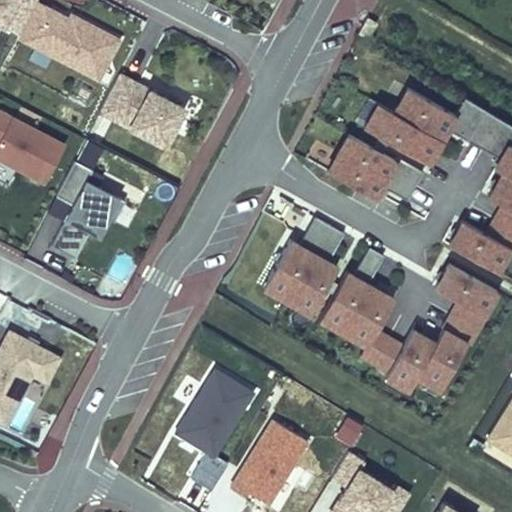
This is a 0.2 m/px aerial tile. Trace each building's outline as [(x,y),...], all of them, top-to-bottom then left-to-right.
[(34,4),(36,0),(0,0),(0,23),(19,34),(34,4)] [(96,82),(117,43),(76,21),(74,25),(67,21),(34,4),(19,34),(16,40),(96,82)] [(76,21),(69,17),(67,21),(74,25),(76,21)] [(372,39),(381,23),(372,18),(363,33),(372,39)] [(161,148),(180,112),(116,78),(98,114),(161,148)] [(431,164),(453,125),(462,130),(459,135),(502,159),(497,168),(505,172),(491,197),(505,205),(489,234),(466,221),(452,245),(500,272),(511,251),(511,124),(468,98),(459,114),(412,88),(398,112),(382,103),(368,127),(431,164)] [(0,161),(44,184),(64,146),(0,113),(0,161)] [(426,172),(401,158),(399,162),(351,135),(330,172),(378,199),(385,187),(410,201),(426,172)] [(113,221),(123,201),(85,181),(91,170),(73,161),(55,196),(72,205),(50,246),(74,258),(87,232),(98,237),(107,218),(113,221)] [(313,315),(341,267),(331,262),(347,233),(318,217),(302,245),(293,240),(266,288),(313,315)] [(379,331),(397,299),(371,284),(387,256),(372,247),(356,276),(349,272),(322,320),(369,345),(363,357),(391,372),(388,377),(413,391),(420,377),(444,390),(470,343),(472,344),(489,315),(487,314),(500,291),(452,264),(438,289),(461,301),(438,342),(415,330),(406,346),(379,331)] [(119,252),(108,275),(126,283),(137,260),(119,252)] [(46,384),(59,359),(8,333),(0,348),(0,423),(5,426),(31,376),(46,384)] [(211,454),(251,389),(213,366),(173,430),(211,454)] [(511,406),(491,441),(511,454),(511,406)] [(270,504),(309,441),(275,420),(233,488),(248,498),(251,492),(270,504)] [(394,489),(362,469),(367,461),(351,451),(334,478),(349,487),(333,511),(358,511),(359,511),(399,511),(411,494),(396,485),(394,489)]
